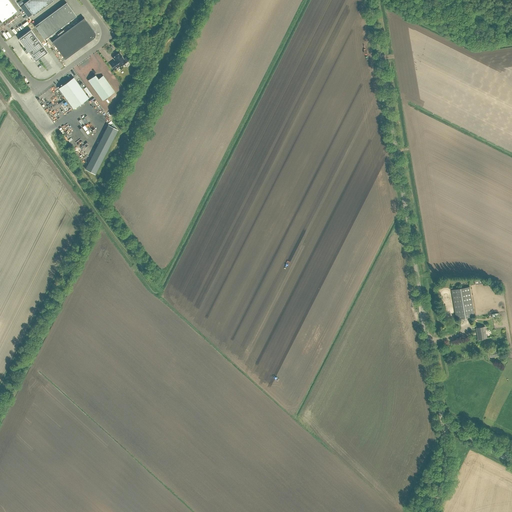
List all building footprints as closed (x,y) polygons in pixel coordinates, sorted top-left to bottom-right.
[(0,0),(0,20),(2,22),(16,12),(7,0),(0,0)] [(29,0),(24,4),(33,16),(53,1),(52,0),(29,0)] [(44,40),(48,37),(60,28),(76,16),(66,3),(52,13),(38,23),(34,26),(44,40)] [(65,60),(93,39),(94,38),(95,37),(95,35),(95,33),(94,32),(84,18),(52,42),(65,60)] [(21,37),(18,39),(24,46),(26,49),(25,51),(26,52),(27,54),(28,52),(30,55),(35,62),(39,59),(44,55),(47,52),(43,46),(42,46),(38,39),(31,30),(26,33),(21,37)] [(123,59),(119,53),(113,58),(115,61),(110,65),(114,70),(119,67),(120,67),(129,60),(126,57),(123,59)] [(98,79),(95,76),(88,81),(103,101),(115,92),(103,76),(98,79)] [(73,109),(88,98),(73,78),(58,89),(73,109)] [(457,319),(475,316),(470,287),(452,290),(457,319)] [(478,339),(487,338),(485,326),(476,328),(478,339)]
